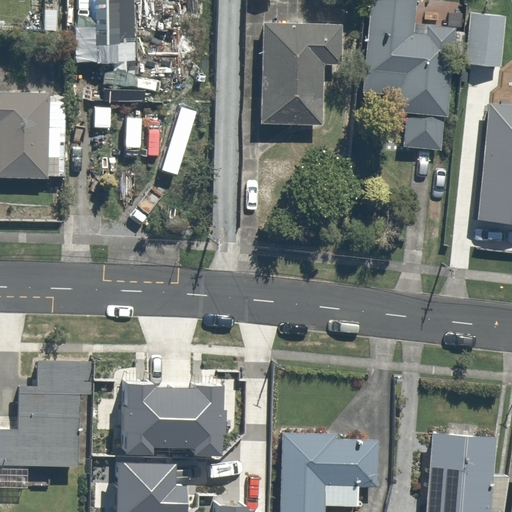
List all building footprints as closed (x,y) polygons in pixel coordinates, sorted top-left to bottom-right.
[(116,0),(118,40),(134,39),(135,81),(171,81),(171,98),(207,97),(204,0),(116,0)] [(421,0),(367,0),(362,97),(395,98),(394,113),(405,114),(403,151),(442,153),(447,60),(418,59),(421,0)] [(506,12),(466,11),(464,62),(504,63),(506,12)] [(336,27),(259,23),(254,123),(317,126),(319,71),(334,72),(336,27)] [(66,99),(0,96),(0,177),(63,180),(66,99)] [(110,99),(90,101),(92,137),(113,136),(110,99)] [(511,200),(511,103),(491,101),(480,197),(511,200)] [(178,155),(154,141),(142,161),(165,175),(178,155)] [(0,468),(81,472),(85,364),(36,362),(35,388),(17,387),(16,427),(0,426),(0,468)] [(273,425),(248,424),(247,471),(271,472),(273,425)] [(204,435),(136,433),(134,495),(217,498),(218,459),(204,458),(204,435)] [(375,437),(276,435),(274,511),(325,511),(326,493),(374,494),(375,437)] [(492,473),(492,439),(423,437),(420,511),(505,511),(506,473),(492,473)] [(93,475),(68,475),(68,497),(92,498),(93,475)]
